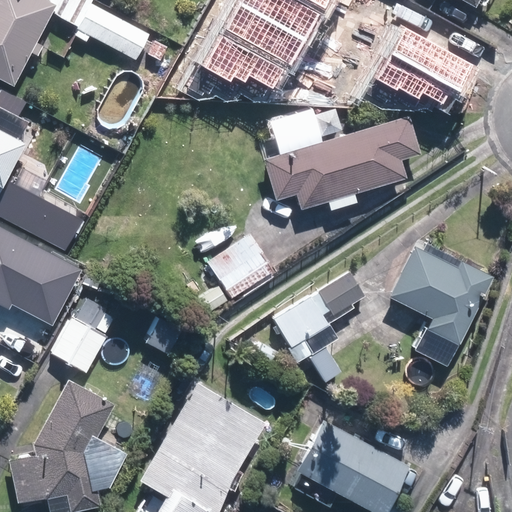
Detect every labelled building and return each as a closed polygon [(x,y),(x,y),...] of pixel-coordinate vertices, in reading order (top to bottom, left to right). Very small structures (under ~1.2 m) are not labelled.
[(49,5),(39,0),(0,0),(0,80),(7,84),(49,5)] [(240,0),(203,67),(231,82),(235,75),(247,81),(250,76),(278,91),(329,0),(240,0)] [(144,34),(86,4),(73,30),(131,60),(144,34)] [(408,29),(378,80),(397,91),(400,86),(420,97),(423,91),(447,104),(470,64),(408,29)] [(266,156),(261,158),(272,195),(291,190),(296,206),(396,176),(391,160),(412,154),(401,116),(317,141),(307,107),(265,119),(271,140),(262,142),(266,156)] [(15,116),(0,108),(0,166),(13,141),(4,136),(15,116)] [(5,180),(0,189),(0,214),(55,246),(71,217),(5,180)] [(0,303),(10,309),(12,304),(53,325),(82,270),(0,226),(0,303)] [(226,298),(267,271),(244,236),(203,262),(226,298)] [(409,246),(384,295),(426,317),(422,326),(452,342),(485,278),(454,262),(451,268),(409,246)] [(346,273),(270,319),(287,347),(285,348),(292,361),(297,358),(304,368),(324,356),(317,346),(332,337),(323,323),(349,307),(347,304),(360,296),(346,273)] [(177,325),(156,315),(142,343),(164,353),(177,325)] [(96,334),(71,320),(52,353),(77,368),(96,334)] [(108,405),(62,380),(28,443),(30,453),(5,459),(14,501),(40,495),(44,511),(52,511),(93,502),(81,453),(108,405)] [(258,423),(194,386),(141,475),(166,490),(152,511),(205,511),(206,511),(258,423)] [(0,447),(8,452),(25,415),(14,410),(0,439),(0,447)] [(290,470),(283,482),(322,504),(330,490),(368,511),(374,511),(401,465),(318,418),(289,470),(290,470)]
